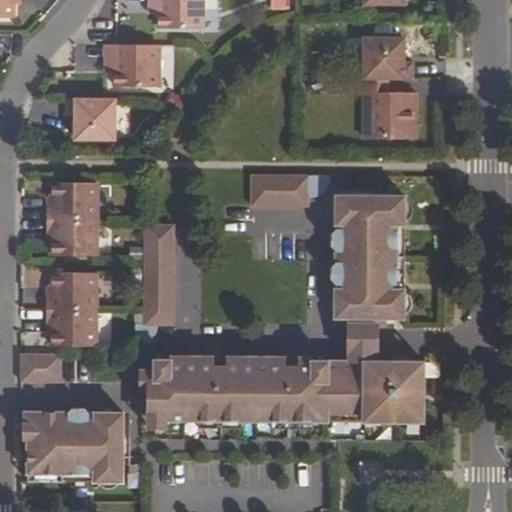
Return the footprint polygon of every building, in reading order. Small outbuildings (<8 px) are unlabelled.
[(13,0),(0,0),(0,17),(13,18),(13,3),(13,0)] [(157,29),(203,29),(203,0),(150,0),(151,3),(157,3),(158,10),(157,29)] [(388,78),(414,78),(414,62),(405,63),(405,38),(364,38),(364,78),(388,78)] [(157,87),(157,45),(106,45),(105,61),(112,61),(112,68),(112,72),(112,87),(157,87)] [(363,138),(415,139),(416,92),(388,92),(388,78),(364,78),(358,78),(358,92),(364,92),(363,138)] [(72,140),(112,140),(112,100),(65,100),(65,116),(72,116),(72,140)] [(328,179),(329,178),(329,176),(307,176),(250,175),(249,206),(307,207),(306,198),(307,198),(309,198),(310,198),(312,198),(313,197),(315,197),(316,196),(318,195),(319,194),(320,193),(321,192),(322,191),(324,190),(324,189),(325,188),(326,186),(327,185),(327,183),(328,182),(328,181),(328,179)] [(47,220),(96,219),(96,183),(54,183),(54,196),(54,204),(47,204),(47,220)] [(376,318),(403,318),(404,193),(335,193),(334,318),(348,318),(376,318)] [(54,255),(96,256),(96,219),(47,220),(47,235),(54,235),(54,243),(54,255)] [(157,329),(157,328),(157,326),(175,326),(176,226),(145,226),(144,265),(144,310),(144,326),(135,326),(134,347),(134,348),(135,348),(137,348),(138,347),(140,347),(141,347),(143,346),(144,346),(146,345),(147,344),(148,343),(149,343),(150,341),(151,340),(153,339),(153,338),(154,336),(155,335),(155,334),(156,332),(156,331),(157,329)] [(95,273),(53,273),(53,286),(53,294),(46,294),(46,310),(53,310),(95,310),(95,273)] [(95,346),(95,310),(53,310),(46,310),(46,326),(53,325),(53,333),(53,346),(95,346)] [(348,361),(376,362),(376,318),(348,318),(348,361)] [(21,382),(61,383),(61,355),(21,355),(21,382)] [(150,420),(423,422),(424,362),(376,362),(348,361),(157,360),(158,370),(157,391),(150,391),(150,420)] [(158,370),(144,370),(143,391),(150,391),(157,391),(158,370)] [(123,412),(27,413),(28,482),(64,481),(64,474),(94,474),(94,481),(123,481),(123,412)]
